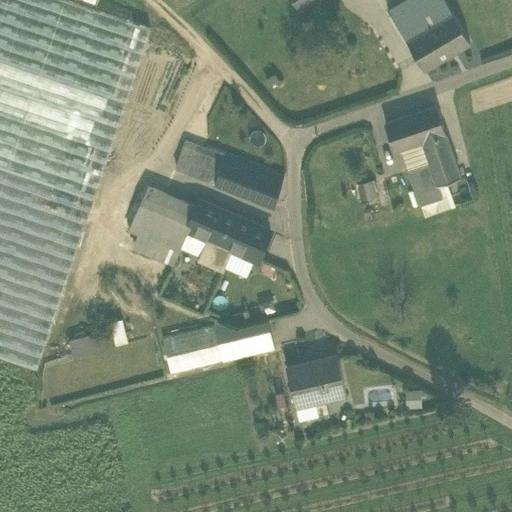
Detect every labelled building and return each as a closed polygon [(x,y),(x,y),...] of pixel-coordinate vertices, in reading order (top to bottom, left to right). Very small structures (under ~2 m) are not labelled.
[(0,0),(0,356),(36,368),(151,28),(66,0),(0,0)] [(314,0),(292,0),(298,10),(314,0)] [(405,0),(388,10),(424,70),(470,43),(444,0),(405,0)] [(405,147),(422,141),(445,134),(436,106),(386,122),(395,150),(405,147)] [(422,141),(428,158),(450,151),(445,134),(422,141)] [(185,140),(182,149),(196,154),(189,173),(215,183),(224,154),(185,140)] [(405,147),(415,177),(432,172),(428,158),(422,141),(405,147)] [(176,168),(189,173),(196,154),(182,149),(176,168)] [(459,178),(450,151),(428,158),(432,172),(436,185),(448,181),(459,178)] [(215,183),(274,207),(284,176),(224,154),(215,183)] [(415,177),(423,201),(440,196),(436,185),(432,172),(415,177)] [(377,197),(374,179),(355,183),(359,201),(377,197)] [(440,196),(423,201),(420,202),(424,215),(456,205),(448,181),(436,185),(440,196)] [(187,231),(197,207),(148,185),(128,229),(140,233),(179,249),(180,250),(180,247),(188,231),(187,231)] [(188,231),(207,239),(231,251),(254,260),(257,262),(271,230),(200,200),(197,207),(187,231),(188,231)] [(188,231),(180,247),(200,256),(207,239),(188,231)] [(179,249),(140,233),(134,248),(173,263),(179,249)] [(224,267),(231,251),(207,239),(200,256),(198,260),(223,271),(224,267)] [(231,251),(224,267),(246,277),(254,260),(231,251)] [(272,298),(258,303),(262,317),(277,312),(272,298)] [(123,318),(109,322),(110,328),(115,345),(129,342),(123,318)] [(216,321),(214,325),(223,360),(275,347),(268,321),(230,327),(216,321)] [(214,325),(163,337),(172,373),(223,361),(223,360),(214,325)] [(115,345),(110,328),(68,339),(72,356),(115,345)] [(287,368),(296,405),(316,400),(346,393),(338,356),(287,368)] [(420,388),(405,389),(407,408),(422,407),(420,388)] [(316,400),(296,405),(300,420),(319,415),(316,400)]
